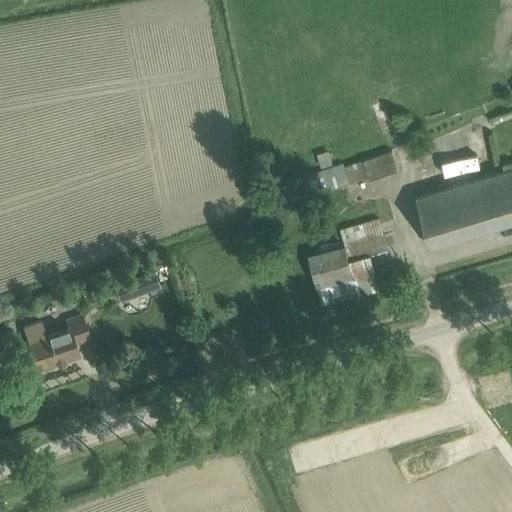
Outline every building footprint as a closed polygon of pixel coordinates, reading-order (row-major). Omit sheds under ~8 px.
[(343,163),(308,175),(314,195),(343,186),(365,179),(366,181),(369,180),(398,170),(392,151),(363,161),(348,166),(346,163),(344,164),(343,163)] [(504,171),(472,180),(472,178),(471,178),(470,177),(469,175),(466,174),(464,173),(461,173),(459,173),(457,174),(454,175),(452,176),(450,177),(449,179),(447,182),(447,184),(447,186),(448,188),(416,197),(431,247),(511,223),(511,162),(503,165),(504,171)] [(315,287),(297,291),(301,309),(379,290),(370,255),(388,250),(381,220),(340,230),(344,250),(309,258),(315,287)] [(113,285),(90,293),(95,308),(118,300),(118,301),(158,286),(153,271),(113,286),(113,285)] [(23,326),(28,342),(37,369),(78,354),(74,343),(89,338),(81,314),(66,319),(69,328),(46,336),(41,320),(23,326)]
